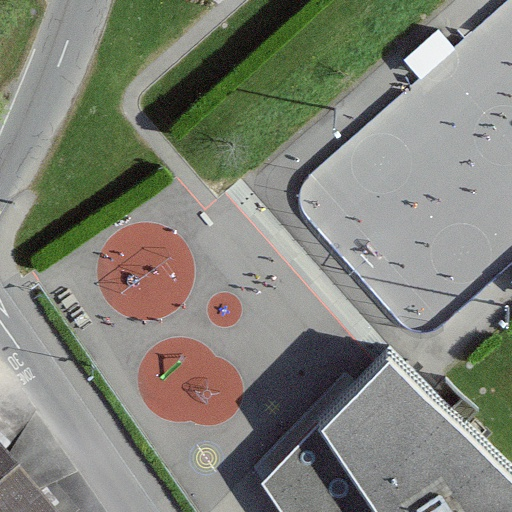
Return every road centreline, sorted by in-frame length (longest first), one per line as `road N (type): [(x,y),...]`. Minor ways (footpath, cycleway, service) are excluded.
road 1 (residential): [(131,511),(0,321)]
road 2 (unclassified): [(87,0),(0,181)]
